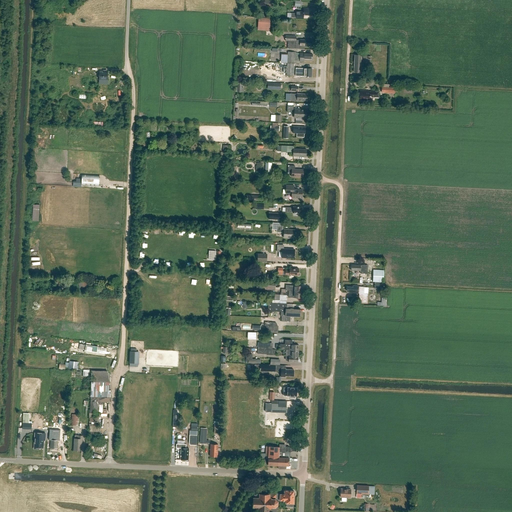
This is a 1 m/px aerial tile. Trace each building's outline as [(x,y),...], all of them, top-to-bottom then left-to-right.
[(314,14),(314,9),(314,8),(303,7),(303,11),(296,11),(296,14),(291,13),(291,17),(296,18),(303,18),(303,15),(313,15),(313,14),(314,14)] [(269,31),(270,19),(258,18),(257,30),(269,31)] [(304,40),(295,40),(296,36),(285,35),(285,41),(288,41),(288,48),(304,49),(304,46),(313,47),(313,40),(304,40)] [(287,63),(294,63),(294,52),(287,52),(287,55),(281,54),(280,63),(283,63),(287,63)] [(307,77),(308,77),(308,76),(311,77),(311,69),(304,69),(301,69),(296,68),(295,76),(301,76),(303,76),(307,76),(307,77)] [(108,80),(108,73),(102,73),(102,71),(99,71),(99,80),(108,80)] [(364,104),(365,101),(370,101),(370,97),(378,97),(378,92),(369,92),(369,93),(366,93),(366,91),(360,90),(359,100),(359,103),(364,104)] [(306,118),(306,110),(295,109),(294,118),(306,118)] [(304,137),(304,133),(305,133),(305,127),(297,127),(293,127),(293,133),(298,133),(297,137),(304,137)] [(306,156),(307,149),(294,149),(294,146),(281,145),(281,152),(293,152),(293,156),(306,156)] [(303,177),(303,170),(295,169),(295,166),(288,165),(288,174),(291,174),(291,177),(303,177)] [(99,186),(99,175),(82,174),(81,185),(99,186)] [(302,198),(302,190),(294,189),(294,186),(286,185),(286,194),(292,194),(291,198),(302,198)] [(282,233),(283,223),(272,223),(272,230),(276,230),(276,232),(282,233)] [(295,239),(295,230),(284,230),(283,238),(295,239)] [(294,258),(295,250),(283,249),(283,245),(277,245),(277,252),(282,252),(282,258),(294,258)] [(267,262),(267,254),(257,254),(257,262),(267,262)] [(361,265),(351,265),(351,271),(360,271),(360,274),(367,274),(368,265),(361,265)] [(297,293),(302,294),(302,287),(286,286),(286,291),(289,291),(289,294),(290,294),(291,291),(298,291),(297,293)] [(358,294),(358,293),(361,293),(360,295),(359,294),(359,302),(366,302),(367,293),(364,293),(364,287),(358,286),(359,286),(353,286),(353,287),(347,287),(347,291),(349,292),(349,293),(358,294)] [(281,312),(299,313),(300,309),(286,308),(286,304),(272,303),(271,311),(281,312)] [(299,317),(299,313),(281,312),(280,321),(290,322),(290,317),(299,317)] [(273,331),(273,320),(265,320),(264,326),(265,326),(265,331),(273,331)] [(285,340),(285,345),(286,345),(286,350),(294,350),(294,352),(298,352),(299,346),(291,345),(291,341),(292,341),(285,340)] [(272,350),(272,349),(272,347),(266,346),(267,343),(257,342),(257,349),(258,349),(258,350),(266,350),(266,349),(272,350)] [(69,361),(68,369),(77,370),(78,362),(69,361)] [(293,377),(294,370),(285,370),(285,369),(281,369),(281,377),(285,377),(285,376),(293,377)] [(91,381),(90,413),(99,413),(102,413),(106,414),(106,409),(102,409),(103,403),(103,402),(110,402),(110,390),(108,390),(108,373),(93,372),(93,381),(91,381)] [(297,396),(297,388),(284,387),(283,396),(290,396),(290,397),(295,398),(295,396),(297,396)] [(271,404),(271,413),(286,413),(287,405),(278,404),(279,401),(271,401),(271,404)] [(88,417),(88,431),(97,431),(97,417),(88,417)] [(201,430),(200,442),(206,442),(206,443),(208,443),(208,441),(206,441),(206,430),(201,430)] [(45,440),(45,433),(35,433),(34,449),(39,449),(39,448),(43,448),(44,439),(45,440)] [(74,439),(73,451),(80,451),(80,446),(82,446),(82,436),(78,436),(74,436),(74,439)] [(180,456),(181,456),(180,459),(188,460),(188,455),(189,454),(189,452),(189,449),(186,448),(186,444),(176,444),(176,448),(181,448),(181,455),(180,455),(180,456)] [(217,457),(218,445),(210,445),(210,457),(217,457)] [(279,458),(279,456),(272,455),(272,452),(280,452),(281,448),(266,447),(265,465),(268,465),(274,466),(278,466),(279,458)] [(272,455),(279,456),(279,458),(288,458),(288,456),(289,456),(289,453),(290,453),(290,448),(281,448),(280,452),(272,452),(272,455)] [(288,461),(288,458),(279,458),(278,466),(278,469),(286,469),(287,469),(287,466),(288,466),(288,461)] [(356,485),(356,494),(368,494),(368,489),(371,489),(371,486),(368,486),(356,485)] [(350,497),(350,490),(341,489),(340,497),(350,497)] [(276,499),(278,501),(278,500),(286,501),(286,503),(287,503),(286,507),(293,507),(294,496),(295,495),(295,493),(294,492),(294,491),(284,491),(284,494),(276,494),(276,498),(276,499)] [(276,498),(276,494),(270,494),(269,493),(266,493),(266,494),(260,493),(259,493),(259,495),(255,495),(255,494),(254,494),(254,498),(253,498),(253,500),(252,500),(252,501),(253,501),(253,504),(252,504),(252,505),(253,505),(252,508),(254,508),(254,511),(258,511),(276,511),(277,508),(276,507),(277,506),(278,506),(278,505),(278,502),(278,501),(276,499),(276,498)]
